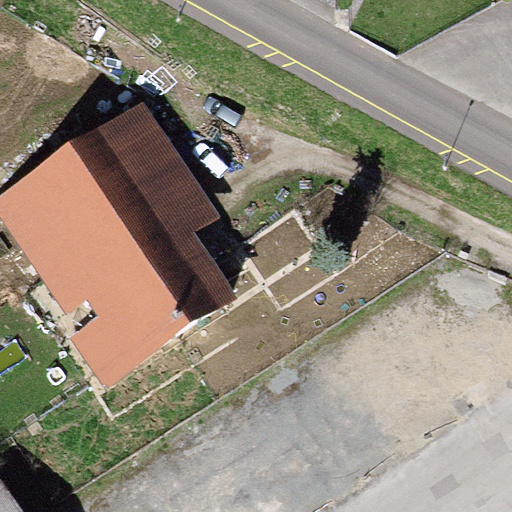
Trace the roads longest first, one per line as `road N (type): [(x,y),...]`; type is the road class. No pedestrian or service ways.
road 1 (secondary): [(511,165),(221,0)]
road 2 (residential): [(383,511),(511,426)]
